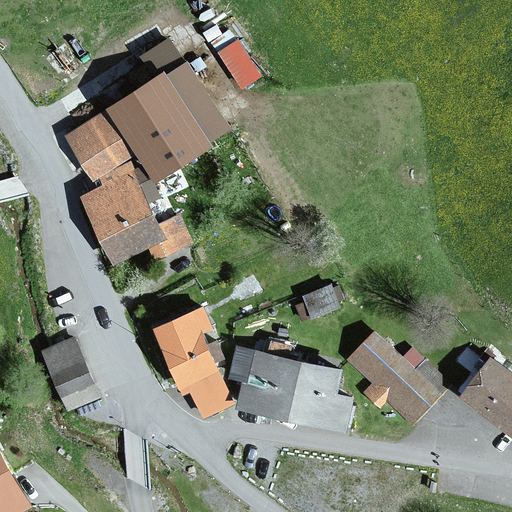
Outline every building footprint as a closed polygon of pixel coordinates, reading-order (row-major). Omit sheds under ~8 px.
[(241,37),(223,49),(246,84),(264,72),(241,37)] [(172,64),(66,134),(96,180),(143,149),(162,179),(240,128),(192,55),(174,67),(172,64)] [(107,182),(86,192),(118,261),(151,246),(157,261),(195,244),(182,214),(164,222),(154,200),(165,195),(149,161),(138,166),(136,161),(104,176),(107,182)] [(334,281),(307,292),(316,314),(343,303),(334,281)] [(208,304),(161,325),(186,380),(221,365),(206,330),(217,325),(208,304)] [(385,329),(357,355),(378,379),(370,386),(383,401),(392,392),(414,415),(449,384),(427,359),(418,366),(385,329)] [(100,393),(77,337),(49,349),(72,405),(100,393)] [(344,365),(242,345),(237,373),(249,375),(244,401),(352,423),(358,392),(340,389),(344,365)] [(511,365),(494,353),(466,391),(511,424),(511,365)] [(237,400),(221,365),(186,380),(189,388),(195,385),(208,413),(237,400)] [(0,443),(0,511),(24,511),(35,506),(0,443)]
